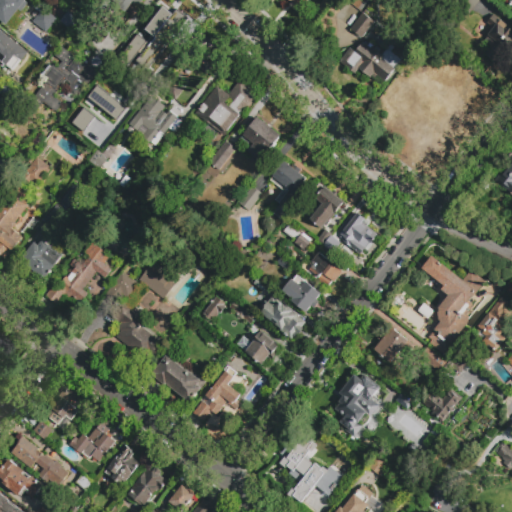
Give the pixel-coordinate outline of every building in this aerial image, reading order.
[(18,10),(7,24),(0,18),(0,0),(26,0),(25,2),(27,3),(21,12),(18,10)] [(97,24),(89,17),(103,0),(105,0),(108,2),(105,6),(108,9),(97,24)] [(145,0),(141,6),(136,3),(130,10),(120,3),(122,0),(145,0)] [(157,4),(171,15),(159,31),(158,30),(156,33),(173,46),(146,81),(130,70),(140,57),(126,47),(147,20),(146,19),(157,4)] [(55,19),(45,32),(31,21),(42,8),(55,19)] [(77,19),(69,29),(59,22),(67,11),(77,19)] [(467,17),(471,13),(473,15),(475,12),(485,21),(474,35),(463,26),(469,19),(467,17)] [(363,39),(350,29),(363,13),(375,23),(363,39)] [(487,22),(493,14),(511,28),(511,52),(509,50),(504,57),(500,54),(494,61),(484,53),(491,45),(484,39),(493,27),(487,22)] [(0,29),(28,52),(11,72),(1,64),(0,66),(0,29)] [(108,41),(102,48),(92,39),(89,36),(94,29),(108,41)] [(384,82),(376,76),(374,79),(371,76),(369,78),(358,69),(353,75),(346,69),(347,67),(339,61),(351,46),(356,50),(362,42),(366,46),(369,43),(373,46),(372,47),(379,52),(378,53),(381,56),(389,45),(404,57),(384,82)] [(198,48),(212,59),(208,64),(214,69),(209,76),(188,61),(198,48)] [(70,56),(96,78),(81,96),(67,85),(55,100),(64,107),(58,115),(36,97),(46,85),(43,82),(45,80),(43,78),(51,68),(53,70),(55,68),(59,71),(70,56)] [(239,80),(257,94),(223,137),(194,114),(216,87),(227,96),(239,80)] [(182,89),(176,99),(164,92),(171,81),(182,89)] [(90,99),(116,119),(125,108),(98,88),(90,99)] [(128,125),(151,97),(166,108),(163,112),(166,114),(169,111),(183,122),(173,134),(168,130),(155,147),(128,125)] [(79,119),(97,98),(111,110),(99,124),(103,127),(92,140),(84,133),(89,127),(79,119)] [(80,108),(70,122),(83,132),(93,117),(80,108)] [(257,118),(282,136),(262,162),(248,151),(254,144),(243,136),(257,118)] [(108,126),(115,132),(106,143),(99,137),(108,126)] [(225,141),(235,149),(220,170),(209,162),(225,141)] [(4,258),(0,255),(0,204),(15,185),(13,184),(19,176),(21,178),(36,157),(50,167),(48,169),(50,171),(47,174),(46,173),(42,178),(44,179),(41,182),(39,181),(36,185),(30,180),(22,191),(31,197),(26,204),(27,205),(14,222),(16,223),(11,229),(22,236),(17,242),(19,244),(14,251),(11,249),(10,251),(11,252),(7,258),(6,256),(4,258)] [(511,194),(495,181),(511,159),(511,194)] [(306,179),(304,181),(309,185),(289,211),(287,210),(280,219),(273,214),(280,204),(275,201),(283,190),(270,180),(285,162),(306,179)] [(324,187),(343,202),(334,214),(332,213),(320,229),(310,221),(322,206),(315,200),(317,197),(312,193),(319,184),(323,188),(324,187)] [(249,211),(240,204),(253,187),(262,195),(249,211)] [(68,215),(55,231),(43,222),(56,206),(68,215)] [(333,253),(324,246),(331,236),(337,240),(357,214),(365,220),(364,222),(367,225),(366,226),(378,236),(370,245),(369,244),(360,256),(343,243),(345,241),(344,240),(333,253)] [(331,236),(324,246),(317,240),(324,230),(331,236)] [(106,241),(102,246),(92,237),(96,232),(106,241)] [(304,232),(313,240),(305,250),(296,242),(304,232)] [(38,246),(43,241),(52,248),(51,249),(55,252),(56,251),(59,253),(58,254),(62,258),(44,279),(21,260),(35,243),(38,246)] [(64,296),(56,306),(47,300),(64,278),(67,279),(78,264),(81,267),(87,259),(83,255),(91,244),(105,254),(103,256),(108,259),(103,265),(111,271),(104,280),(95,273),(81,291),(86,295),(77,307),(64,296)] [(326,288),(307,273),(312,267),(310,265),(319,253),(343,272),(334,283),(332,282),(326,288)] [(291,264),(286,271),(276,263),(281,256),(291,264)] [(469,302),(473,305),(470,310),(466,316),(468,318),(469,324),(452,345),(451,344),(444,353),(431,343),(433,341),(429,338),(436,329),(437,330),(441,322),(441,321),(439,320),(438,313),(439,312),(439,309),(448,297),(440,290),(443,287),(421,270),(432,256),(463,280),(471,271),(485,282),(469,302)] [(175,284),(163,300),(139,281),(150,266),(151,267),(154,263),(160,268),(157,272),(168,280),(169,280),(175,284)] [(104,298),(124,273),(140,286),(125,303),(147,321),(142,327),(164,345),(155,357),(150,353),(145,359),(117,337),(121,331),(116,328),(120,323),(114,317),(119,310),(104,298)] [(315,300),(319,302),(313,309),(311,307),(306,313),(290,301),(291,299),(282,291),(291,279),(293,280),(297,275),(320,294),(315,300)] [(267,286),(262,292),(253,285),(258,279),(267,286)] [(225,304),(210,322),(202,315),(217,297),(225,304)] [(256,311),(264,301),(268,304),(273,297),(307,324),(299,334),(297,332),(292,340),(256,311)] [(508,303),(504,308),(508,311),(500,321),(503,324),(501,327),(504,329),(500,334),(505,338),(496,350),(494,347),(493,349),(488,345),(487,347),(472,335),(502,298),(508,303)] [(247,315),(238,325),(229,316),(238,306),(247,315)] [(402,350),(391,364),(373,349),(391,327),(416,348),(410,356),(402,350)] [(251,343),(261,330),(279,345),(273,352),(276,354),(272,360),(268,357),(262,365),(237,345),(243,337),(251,343)] [(0,334),(8,341),(0,349),(0,334)] [(427,348),(446,363),(438,373),(419,358),(427,348)] [(451,374),(444,369),(456,354),(468,363),(459,375),(454,370),(451,374)] [(201,389),(190,403),(166,385),(152,375),(167,355),(200,381),(196,385),(201,389)] [(203,423),(193,415),(202,403),(204,405),(208,400),(206,398),(219,380),(217,379),(225,369),(234,377),(227,386),(240,396),(237,400),(241,403),(235,411),(225,404),(215,417),(210,413),(203,423)] [(381,386),(371,399),(379,405),(370,416),(367,413),(352,432),(340,422),(343,418),(332,410),(342,397),(339,395),(355,374),(362,380),(367,374),(381,386)] [(442,394),(454,378),(470,390),(474,384),(489,395),(484,401),(488,404),(489,408),(492,407),(494,421),(498,423),(499,427),(480,452),(465,440),(465,435),(470,429),(468,415),(442,394)] [(59,425),(44,413),(67,386),(86,403),(70,421),(66,417),(59,425)] [(441,399),(429,390),(420,402),(442,420),(460,399),(449,390),(441,399)] [(41,421),(52,431),(44,440),(33,431),(41,421)] [(86,452),(82,456),(68,444),(74,436),(78,439),(82,434),(87,439),(96,428),(97,429),(104,421),(111,427),(105,434),(115,442),(99,463),(86,452)] [(392,421),(400,427),(396,431),(388,425),(392,421)] [(302,504),(263,473),(271,463),(265,458),(276,445),(282,451),(287,444),(295,450),(307,435),(317,443),(307,455),(323,468),(324,466),(328,470),(333,463),(349,477),(334,496),(332,494),(330,496),(317,486),(302,504)] [(36,463),(30,469),(9,450),(21,436),(45,456),(46,455),(55,462),(56,461),(62,466),(61,467),(68,473),(65,477),(67,479),(59,489),(48,480),(46,483),(40,478),(41,476),(41,475),(41,474),(41,472),(42,470),(43,469),(36,463)] [(511,470),(502,462),(504,459),(496,453),(502,446),(503,446),(503,445),(504,445),(505,445),(505,446),(506,446),(507,445),(511,449),(511,470)] [(125,446),(135,453),(132,457),(141,464),(125,484),(123,482),(120,486),(104,473),(125,446)] [(0,470),(9,460),(43,486),(33,499),(24,492),(20,497),(2,483),(1,483),(0,482),(0,470)] [(484,477),(480,474),(488,463),(492,467),(484,477)] [(158,475),(167,482),(159,491),(157,490),(143,507),(129,495),(136,487),(134,485),(147,469),(150,471),(154,467),(160,472),(158,475)] [(386,511),(364,511),(347,498),(372,468),(388,481),(374,497),(389,509),(386,511)] [(475,486),(471,483),(477,475),(481,478),(475,486)] [(95,485),(87,494),(77,485),(85,476),(95,485)] [(180,511),(169,511),(167,510),(171,504),(168,502),(182,486),(194,496),(180,511)] [(411,511),(399,503),(410,488),(422,498),(411,511)] [(0,511),(0,494),(22,511),(0,511)] [(215,508),(211,511),(192,511),(203,499),(215,508)]
